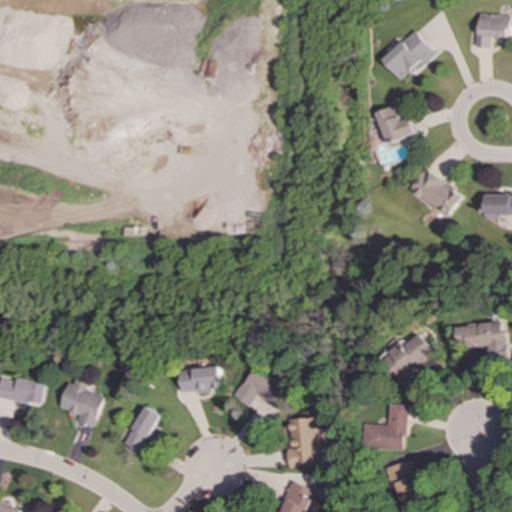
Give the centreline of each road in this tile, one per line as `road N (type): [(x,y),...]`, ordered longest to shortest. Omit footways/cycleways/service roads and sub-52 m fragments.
road 1 (residential): [(490,158),(511,157),(505,94),(497,92),(477,95),(461,118),(468,146),(490,158)]
road 2 (residential): [(0,452),(60,469),(133,511)]
